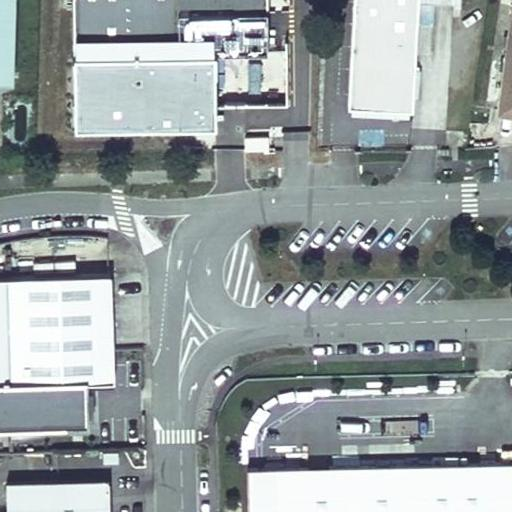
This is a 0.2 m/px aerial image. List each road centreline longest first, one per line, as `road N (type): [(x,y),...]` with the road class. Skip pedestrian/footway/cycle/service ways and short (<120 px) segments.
road 1 (unclassified): [(511,190),(276,195)]
road 2 (unclassified): [(300,318),(511,310)]
road 3 (unclassified): [(74,201),(122,217),(149,239),(164,358)]
road 4 (unclassified): [(172,429),(179,387),(219,335),(300,318)]
road 5 (unclassified): [(223,217),(205,232),(201,276),(249,309),(300,318)]
road 6 (unclassified): [(223,217),(192,225),(182,239),(164,358)]
road 7 (unclassified): [(276,195),(111,202)]
